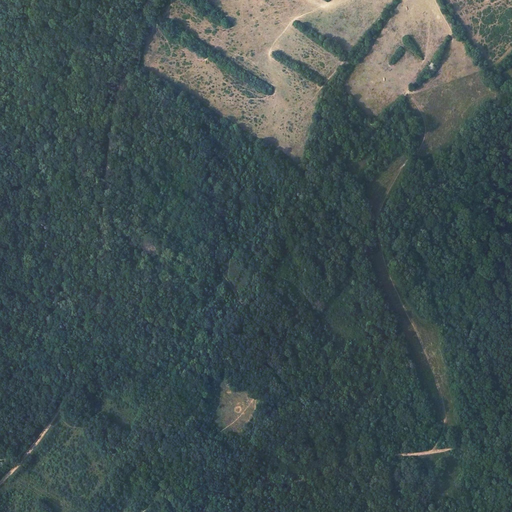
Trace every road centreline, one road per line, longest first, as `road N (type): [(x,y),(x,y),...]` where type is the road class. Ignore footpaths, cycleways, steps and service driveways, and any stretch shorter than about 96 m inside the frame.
road 1 (track): [(152,0),(114,110),(95,340),(40,437),(0,482)]
road 2 (track): [(511,91),(457,154),(444,216),(459,274),(497,341),(508,481)]
road 3 (track): [(440,451),(267,480),(202,511)]
